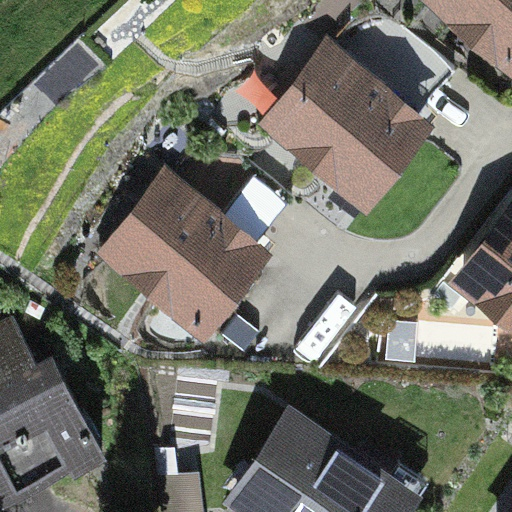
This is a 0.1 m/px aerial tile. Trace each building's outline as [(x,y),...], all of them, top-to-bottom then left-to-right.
[(511,0),(419,0),(511,70),(511,0)] [(328,43),(259,128),(367,216),(437,130),(328,43)] [(166,168),(96,254),(206,343),(276,256),(166,168)] [(511,331),(511,203),(449,280),(511,331)] [(33,307),(0,323),(0,511),(107,460),(33,307)] [(224,507),(232,511),(415,511),(426,496),(289,407),(224,507)]
